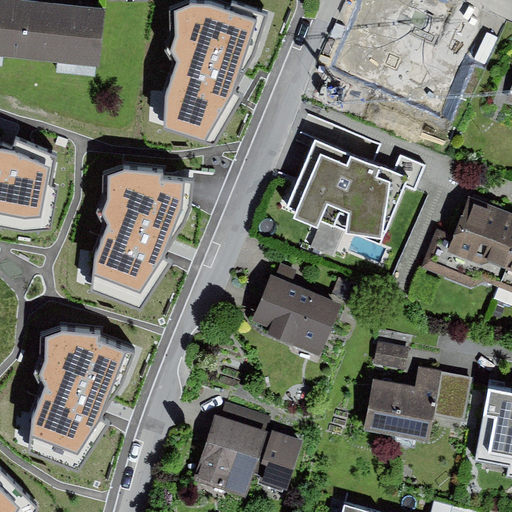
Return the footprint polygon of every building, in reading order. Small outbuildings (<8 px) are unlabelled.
[(106,1),(97,0),(0,0),(0,49),(98,62),(106,1)] [(427,82),(456,20),(411,0),(396,0),(375,47),(405,60),(400,70),(427,82)] [(193,3),(177,11),(178,36),(172,50),(179,63),(167,96),(166,127),(217,145),(246,95),(236,90),(258,54),(271,14),(236,2),(232,12),(217,7),(193,3)] [(0,140),(0,224),(26,230),(53,227),(60,188),(53,183),(58,155),(18,137),(15,146),(0,140)] [(374,162),(316,137),(286,205),(295,209),(292,215),(318,226),(322,219),(349,231),(382,235),(405,181),(415,185),(423,166),(402,157),(396,172),(374,162)] [(162,171),(124,168),(104,174),(105,203),(101,212),(107,223),(94,257),(91,289),(141,308),(171,262),(160,256),(182,223),(190,206),(194,179),(161,178),(162,171)] [(511,257),(511,210),(471,195),(455,236),(437,229),(423,266),(471,285),(485,281),(500,287),(511,257)] [(511,257),(500,287),(511,291),(511,257)] [(339,302),(271,275),(253,320),(269,326),(266,334),(317,355),(339,302)] [(101,333),(62,330),(47,335),(48,360),(41,372),(46,385),(35,418),(31,451),(80,469),(111,424),(102,417),(104,414),(126,381),(136,350),(101,340),(101,333)] [(410,347),(379,341),(375,361),(406,367),(410,347)] [(413,385),(371,379),(363,430),(430,441),(433,422),(465,427),(474,376),(416,366),(413,385)] [(511,390),(490,387),(478,458),(510,463),(508,474),(511,475),(511,390)] [(267,429),(218,413),(196,479),(245,496),(251,478),(267,429)] [(302,440),(267,429),(251,478),(288,489),(302,440)] [(0,511),(37,511),(41,507),(0,468),(0,467),(0,511)] [(379,511),(345,503),(342,511),(379,511)]
